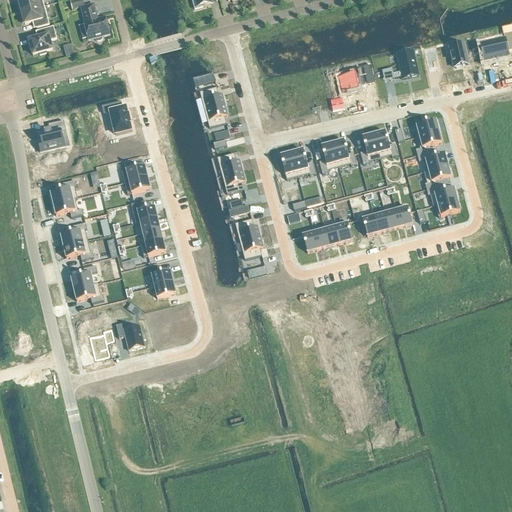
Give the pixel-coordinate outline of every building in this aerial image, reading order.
[(21,15),(44,9),(41,0),(28,0),(29,0),(18,3),(19,4),(17,5),(19,11),(20,11),(21,15)] [(72,12),(85,9),(82,0),(70,3),(72,12)] [(194,0),(194,1),(192,1),(192,0),(191,0),(194,12),(206,9),(206,7),(213,5),(211,0),(194,0)] [(94,7),(81,10),(85,25),(84,26),(84,27),(79,28),(82,42),(88,40),(88,43),(95,41),(95,43),(98,44),(102,43),(103,41),(102,39),(110,37),(105,20),(98,22),(94,7)] [(44,9),(21,15),(23,19),(21,19),(23,26),(25,25),(25,27),(35,24),(37,31),(49,27),(44,9)] [(52,52),(50,43),(57,41),(54,29),(38,33),(40,40),(29,43),(29,45),(28,46),(30,52),(31,52),(33,58),(39,56),(40,58),(46,56),(46,54),(52,52)] [(509,58),(508,54),(511,53),(511,34),(504,36),(505,41),(481,46),(484,63),(509,58)] [(468,66),(464,47),(450,50),(454,70),(468,66)] [(441,72),(435,49),(423,52),(428,74),(441,72)] [(401,74),(393,76),(394,81),(402,79),(402,82),(419,78),(413,54),(397,57),(401,74)] [(373,76),(371,68),(363,70),(365,78),(373,76)] [(357,90),(365,88),(361,70),(343,74),(345,80),(340,81),(343,95),(357,92),(357,90)] [(292,96),(289,100),(290,107),(311,102),(311,101),(315,100),(320,98),(320,96),(327,95),(322,71),(305,75),(309,92),(292,96)] [(194,82),(196,90),(215,85),(213,77),(194,82)] [(219,98),(217,91),(200,95),(205,113),(225,108),(222,97),(219,98)] [(127,118),(126,111),(123,111),(121,105),(102,109),(103,116),(110,115),(115,137),(131,133),(129,126),(130,125),(128,118),(127,118)] [(225,108),(205,113),(210,132),(226,127),(224,120),(228,119),(225,108)] [(414,129),(417,141),(439,135),(436,123),(416,129),(414,129)] [(64,124),(49,128),(50,134),(45,136),(46,138),(40,139),(41,145),(38,145),(41,155),(58,151),(65,149),(64,146),(62,134),(66,134),(64,125),(64,124)] [(228,132),(222,134),(224,142),(230,140),(228,132)] [(404,144),(401,132),(395,134),(398,146),(404,144)] [(389,148),(385,135),(374,138),(380,162),(391,159),(392,161),(398,159),(395,147),(389,148)] [(416,153),(417,159),(430,156),(428,150),(442,146),(439,135),(417,141),(420,152),(416,153)] [(370,167),(369,165),(380,162),(374,138),(362,141),(366,155),(360,156),(364,168),(370,167)] [(215,153),(227,149),(226,143),(214,147),(215,153)] [(348,158),(344,144),(333,147),(339,171),(350,168),(351,170),(357,168),(354,156),(348,158)] [(328,174),(339,171),(333,147),(321,150),(325,164),(319,165),(323,177),(329,176),(328,174)] [(313,165),(307,167),(303,153),(292,156),(298,180),(309,177),(310,179),(316,177),(313,165)] [(280,159),(287,183),(298,180),(292,156),(280,159)] [(448,169),(445,158),(431,161),(430,156),(417,159),(419,165),(426,163),(428,174),(429,174),(448,169)] [(217,161),(222,179),(243,174),(240,163),(236,164),(234,157),(217,161)] [(135,163),(124,166),(126,174),(137,171),(135,163)] [(148,180),(145,169),(137,171),(126,174),(122,175),(125,186),(148,180)] [(429,174),(428,174),(424,175),(427,187),(425,187),(427,193),(439,190),(437,184),(451,180),(448,169),(429,174)] [(243,174),(222,179),(227,198),(244,193),(242,186),(246,185),(243,174)] [(150,192),(148,180),(125,186),(127,198),(150,192)] [(53,207),(75,202),(78,202),(75,190),(77,190),(75,184),(63,187),(65,192),(51,196),(53,207)] [(457,203),(454,192),(440,195),(439,190),(427,193),(428,199),(430,198),(433,210),(436,209),(435,209),(457,203)] [(82,212),(78,213),(75,202),(53,207),(56,219),(70,215),(72,221),(84,218),(82,212)] [(242,203),(230,206),(231,212),(243,209),(242,203)] [(460,215),(457,203),(435,209),(436,209),(439,220),(460,215)] [(131,207),(133,215),(136,227),(140,226),(158,222),(155,210),(148,211),(147,204),(131,207)] [(306,210),(305,204),(293,208),(294,214),(306,210)] [(248,208),(237,211),(239,218),(250,215),(248,208)] [(412,227),(407,210),(396,213),(401,230),(412,227)] [(423,212),(417,214),(420,226),(426,225),(423,212)] [(401,230),(396,213),(385,216),(390,233),(401,230)] [(379,236),(375,219),(373,215),(362,218),(367,240),(379,236)] [(390,233),(385,216),(375,219),(379,236),(390,233)] [(160,232),(158,222),(140,226),(143,237),(160,232)] [(240,245),(261,240),(258,229),(254,230),(252,223),(235,227),(240,245)] [(352,244),(347,224),(336,227),(341,247),(352,244)] [(341,247),(336,227),(335,225),(324,228),(325,233),(330,250),(341,247)] [(61,239),(64,250),(88,244),(85,233),(87,233),(86,226),(73,229),(75,235),(61,239)] [(163,243),(160,232),(143,237),(146,247),(163,243)] [(330,250),(325,233),(314,236),(319,253),(330,250)] [(319,253),(314,236),(303,239),(308,256),(319,253)] [(262,259),(260,251),(263,250),(261,240),(240,245),(245,263),(262,259)] [(166,255),(163,243),(146,247),(141,248),(144,260),(166,255)] [(80,258),(82,264),(94,261),(93,255),(91,255),(88,244),(64,250),(67,262),(80,258)] [(71,281),(74,292),(94,288),(91,277),(98,275),(96,269),(84,272),(85,278),(71,281)] [(173,286),(170,274),(152,278),(155,290),(173,286)] [(176,297),(173,286),(155,290),(157,301),(176,297)] [(101,298),(98,287),(94,288),(74,292),(77,304),(91,301),(92,307),(104,304),(103,298),(101,298)] [(116,328),(119,342),(126,340),(129,354),(145,350),(143,343),(146,342),(144,335),(141,336),(140,329),(130,331),(129,325),(116,328)] [(103,335),(89,339),(95,362),(110,358),(106,345),(114,343),(111,331),(103,333),(103,335)]
